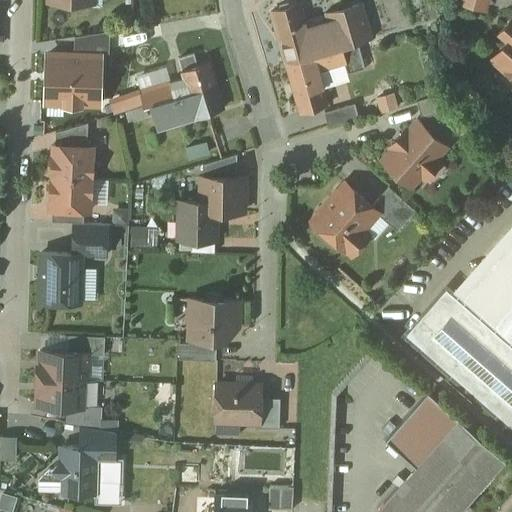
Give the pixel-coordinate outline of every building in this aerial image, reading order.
[(362,5),(327,14),(329,21),(307,28),(300,4),(271,12),(286,64),(358,43),(372,39),(362,5)] [(511,17),(500,31),(509,39),(495,56),(507,67),(505,70),(511,76),(511,17)] [(111,107),(111,33),(77,33),(77,50),(50,50),(50,108),(111,107)] [(358,43),(286,64),(300,114),(329,105),(319,72),(346,64),(348,74),(366,69),(358,43)] [(197,66),(194,55),(179,59),(183,70),(181,71),(183,78),(139,91),(144,107),(145,107),(152,105),(217,85),(210,62),(197,66)] [(217,85),(152,105),(159,127),(195,116),(195,117),(225,108),(217,85)] [(120,86),(111,89),(114,99),(123,96),(120,86)] [(396,92),(378,96),(382,111),(399,106),(396,92)] [(439,94),(417,101),(422,118),(435,114),(450,127),(462,114),(439,94)] [(112,102),(115,113),(138,108),(135,97),(112,102)] [(355,103),(324,112),(328,126),(359,117),(355,103)] [(144,107),(132,110),(135,121),(148,117),(145,107),(144,107)] [(418,120),(408,131),(406,129),(390,147),(392,148),(382,160),(412,186),(422,175),(425,178),(441,161),(437,157),(447,146),(418,120)] [(88,123),(56,133),(56,146),(88,147),(88,123)] [(56,146),(54,146),(52,177),(92,179),(93,147),(88,147),(56,146)] [(237,154),(203,164),(203,177),(237,178),(237,154)] [(92,179),(52,177),(51,209),(53,210),(85,211),(90,211),(92,179)] [(203,177),(202,177),(201,201),(201,211),(211,211),(215,215),(216,216),(225,216),(229,212),(244,212),(244,178),(237,178),(203,177)] [(372,206),(346,184),(339,191),(337,189),(318,211),(320,213),(313,221),(351,255),(364,240),(363,229),(377,213),(378,212),(372,206)] [(416,211),(389,187),(372,206),(378,212),(377,213),(398,231),(416,211)] [(201,201),(180,201),(179,239),(216,240),(216,216),(215,215),(211,211),(201,211),(201,201)] [(114,224),(130,224),(130,208),(114,208),(114,224)] [(85,211),(53,210),(52,222),(75,223),(84,223),(85,211)] [(84,223),(75,223),(74,248),(106,249),(107,224),(84,223)] [(155,244),(155,227),(133,226),(132,244),(155,244)] [(511,240),(463,296),(511,339),(511,240)] [(82,254),(42,253),(40,301),(80,302),(82,254)] [(254,255),(231,255),(231,269),(253,270),(254,255)] [(511,340),(446,282),(401,334),(511,431),(511,340)] [(210,295),(206,298),(206,300),(191,299),(190,338),(217,339),(224,339),(238,326),(239,301),(222,300),(222,299),(218,295),(210,295)] [(105,337),(69,336),(68,352),(87,353),(86,355),(104,355),(105,337)] [(217,339),(190,338),(189,343),(180,343),(179,359),(216,360),(217,339)] [(68,352),(41,351),(40,371),(38,371),(37,378),(85,380),(86,355),(87,353),(68,352)] [(344,392),(353,400),(385,363),(375,356),(344,392)] [(85,380),(37,378),(37,386),(39,386),(38,405),(66,406),(84,407),(84,406),(85,380)] [(250,381),(239,381),(237,383),(236,385),(217,384),(216,414),(226,415),(232,421),(258,422),(260,422),(261,398),(261,386),(252,385),(252,383),(250,381)] [(460,511),(505,462),(428,394),(387,441),(417,467),(380,509),(383,511),(460,511)] [(281,398),(261,398),(260,422),(258,422),(258,428),(280,428),(281,398)] [(84,407),(66,406),(65,423),(81,426),(101,429),(102,407),(84,406),(84,407)] [(101,429),(81,426),(81,447),(115,448),(115,432),(101,429)] [(17,436),(0,436),(0,443),(0,459),(17,460),(17,436)] [(81,447),(62,446),(62,460),(53,469),(61,477),(61,491),(97,492),(98,459),(114,460),(115,448),(81,447)] [(49,469),(39,479),(39,490),(61,491),(61,477),(53,469),(49,469)] [(270,485),(270,508),(295,509),(295,485),(270,485)]
